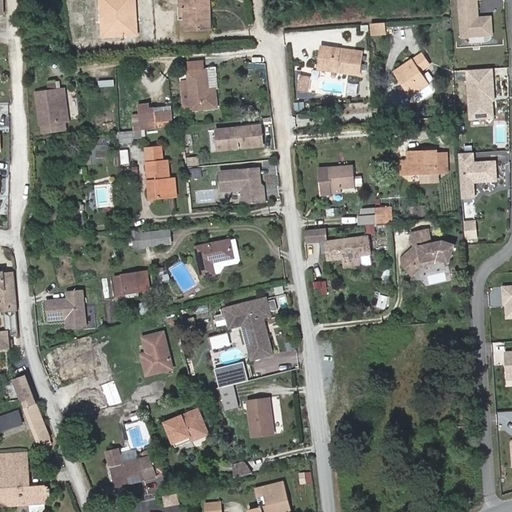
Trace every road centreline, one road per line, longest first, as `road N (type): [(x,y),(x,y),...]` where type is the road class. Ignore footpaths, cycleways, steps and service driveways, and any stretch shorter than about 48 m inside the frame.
road 1 (residential): [(306,331),(278,37)]
road 2 (residential): [(488,511),(475,276),(511,240)]
road 3 (residential): [(328,511),(306,331)]
road 4 (residential): [(306,331),(391,318),(400,302),(394,253)]
